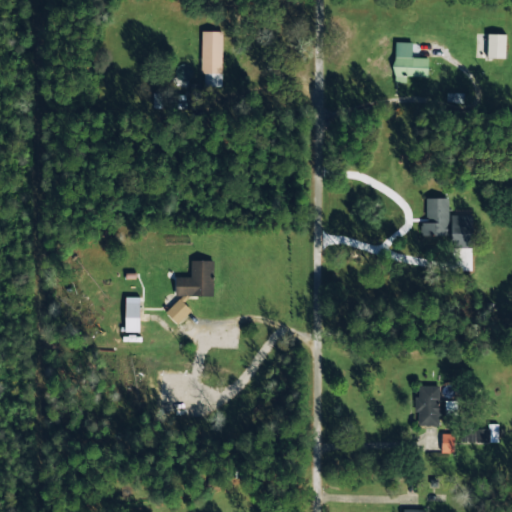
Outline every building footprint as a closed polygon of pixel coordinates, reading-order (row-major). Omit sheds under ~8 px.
[(222,31),(201,30),(200,73),(203,73),(203,86),(221,86),(222,31)] [(486,57),(505,58),(505,33),(486,33),(486,57)] [(428,57),(410,57),(411,42),(394,42),(393,81),(405,82),(406,75),(427,75),(428,57)] [(420,233),(451,233),(451,244),(472,244),(472,214),(447,214),(447,196),(425,196),(425,221),(420,221),(420,233)] [(212,259),(190,259),(190,276),(173,276),(173,317),(187,317),(187,295),(213,295),(212,259)] [(139,330),(139,295),(125,295),(124,330),(139,330)] [(438,423),(438,414),(444,414),(443,399),(439,399),(438,384),(418,384),(418,395),(413,395),(413,411),(418,411),(418,424),(438,423)] [(497,441),(498,424),(461,424),(460,440),(497,441)] [(453,432),(440,432),(440,451),(453,451),(453,432)]
